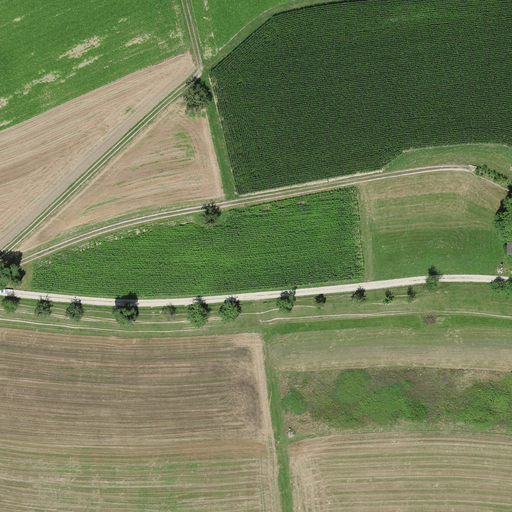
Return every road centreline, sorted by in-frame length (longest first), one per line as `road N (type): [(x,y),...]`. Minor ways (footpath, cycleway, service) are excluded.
road 1 (track): [(0,270),(125,224),(390,176),(453,170),(511,188)]
road 2 (track): [(511,281),(413,281),(151,304),(0,293)]
road 3 (track): [(0,254),(199,69),(182,0)]
road 4 (track): [(342,0),(269,11),(199,69),(233,203)]
road 5 (track): [(251,297),(264,330),(286,511)]
